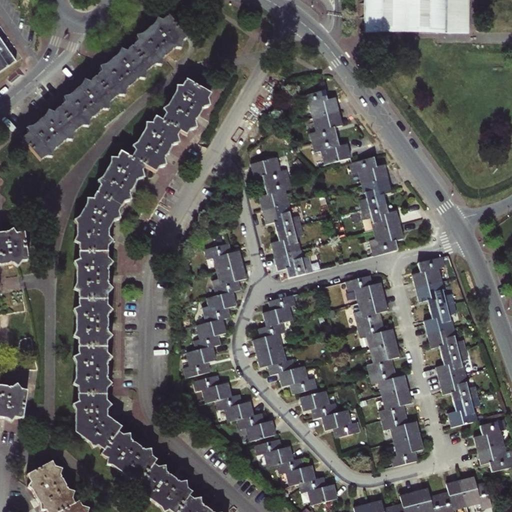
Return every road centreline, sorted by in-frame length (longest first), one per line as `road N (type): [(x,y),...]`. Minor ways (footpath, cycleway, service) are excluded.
road 1 (residential): [(264,291),(238,333),(245,372),(342,472),(372,480),(442,462),(390,260)]
road 2 (residential): [(250,511),(156,424),(147,399),(148,265),(214,152)]
road 3 (tertiary): [(294,17),(330,50),(455,221)]
road 4 (residential): [(214,152),(294,17)]
road 5 (residential): [(214,152),(236,175),(264,291)]
road 6 (residential): [(390,260),(264,291)]
road 7 (tertiary): [(467,240),(511,357)]
